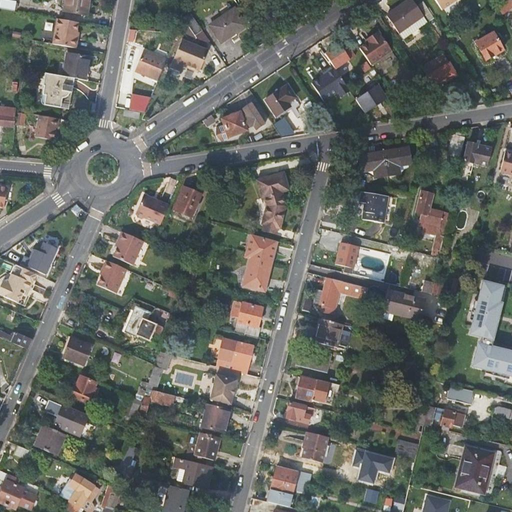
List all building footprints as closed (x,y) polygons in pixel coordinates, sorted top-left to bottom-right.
[(3,0),(0,0),(0,5),(0,8),(13,11),(15,2),(3,0)] [(87,16),(88,0),(65,0),(63,12),(87,16)] [(397,33),(398,32),(402,39),(425,23),(414,6),(410,0),(409,0),(386,16),(397,33)] [(504,13),(511,7),(511,0),(501,8),(504,13)] [(195,35),(203,30),(188,8),(184,19),(195,35)] [(245,25),(235,10),(211,25),(221,41),(245,25)] [(76,31),(77,23),(58,19),(53,44),(76,48),(78,37),(75,36),(76,31)] [(367,43),(359,48),(370,65),(391,51),(378,31),(368,38),(370,41),(367,43)] [(485,59),(503,49),(493,32),(475,42),(485,59)] [(171,68),(181,72),(184,64),(187,65),(187,67),(198,71),(199,70),(200,71),(208,50),(183,40),(171,68)] [(135,72),(158,81),(166,62),(143,52),(135,72)] [(66,54),(63,77),(74,79),(84,80),(88,58),(66,54)] [(425,77),(432,88),(441,83),(442,85),(444,86),(446,85),(447,83),(447,81),(447,80),(455,75),(447,63),(446,64),(440,55),(420,68),(426,76),(425,77)] [(350,92),(334,68),(311,84),(324,102),(337,92),(341,98),(350,92)] [(72,93),(74,79),(63,77),(46,74),(44,86),(46,87),(45,96),(46,96),(45,103),(60,106),(61,97),(63,98),(64,97),(65,97),(67,96),(68,94),(69,92),(72,93)] [(300,97),(291,84),(270,99),(280,115),(295,105),(293,102),(300,97)] [(361,95),(371,108),(387,98),(378,84),(361,95)] [(132,95),(129,110),(134,111),(144,114),(150,99),(132,95)] [(251,128),(251,127),(258,124),(261,128),(270,122),(255,101),(246,107),(248,109),(226,117),(233,135),(251,128)] [(0,125),(12,126),(14,109),(0,107),(0,125)] [(139,113),(124,110),(122,116),(138,119),(139,113)] [(26,125),(28,113),(20,111),(18,124),(26,125)] [(208,117),(211,123),(219,118),(215,112),(208,117)] [(60,128),(62,119),(42,115),(39,137),(57,140),(59,128),(60,128)] [(459,155),(463,138),(452,135),(447,152),(459,155)] [(475,146),(476,145),(467,143),(463,161),(486,167),(490,150),(475,146)] [(407,148),(383,152),(387,175),(399,173),(398,166),(410,163),(407,148)] [(375,177),(387,175),(383,152),(358,156),(361,171),(373,169),(375,177)] [(459,155),(447,152),(445,162),(457,165),(459,155)] [(511,176),(511,154),(504,152),(498,173),(511,176)] [(261,224),(262,225),(278,229),(280,229),(286,208),(283,193),(291,191),(287,173),(259,180),(262,198),(264,197),(266,206),(261,224)] [(191,218),(200,195),(182,188),(173,212),(191,218)] [(433,252),(439,253),(442,237),(441,236),(447,213),(429,210),(433,195),(420,192),(415,213),(420,214),(417,225),(422,226),(421,231),(437,235),(433,252)] [(383,224),(387,199),(362,194),(360,204),(365,205),(362,221),(383,224)] [(145,218),(160,225),(168,205),(144,195),(135,214),(138,215),(138,218),(142,220),(145,218)] [(277,235),(278,229),(262,225),(261,231),(277,235)] [(121,231),(116,241),(119,243),(117,247),(113,257),(132,265),(143,241),(121,231)] [(264,292),(276,241),(251,234),(245,257),(250,258),(243,286),(264,292)] [(204,242),(196,240),(194,247),(189,261),(183,278),(194,281),(204,242)] [(341,242),(339,249),(357,254),(358,250),(358,247),(341,242)] [(46,255),(39,253),(35,261),(51,268),(60,248),(51,244),(46,255)] [(357,254),(339,249),(336,264),(353,269),(353,268),(357,254)] [(106,260),(103,268),(105,270),(103,275),(98,285),(117,293),(127,269),(106,260)] [(42,274),(44,268),(32,264),(30,269),(42,274)] [(12,275),(3,296),(23,305),(37,273),(21,267),(18,274),(17,277),(12,275)] [(0,294),(0,295),(3,296),(12,275),(17,277),(18,274),(10,271),(0,294)] [(198,283),(183,279),(182,285),(197,289),(198,283)] [(338,293),(365,300),(367,289),(327,279),(323,291),(319,289),(316,303),(320,304),(317,312),(332,316),(338,293)] [(423,281),(420,292),(429,294),(432,283),(423,281)] [(511,355),(489,350),(492,340),(488,339),(497,303),(500,304),(504,288),(481,282),(468,335),(479,337),(477,344),(482,345),(481,348),(475,347),(470,367),(511,376),(511,355)] [(445,286),(432,283),(429,294),(442,297),(445,286)] [(421,322),(426,302),(389,293),(382,320),(393,322),(395,315),(421,322)] [(307,311),(309,301),(302,298),(299,309),(307,311)] [(242,303),(242,304),(234,302),(231,316),(238,318),(237,322),(247,324),(245,332),(258,334),(260,328),(257,327),(262,308),(242,303)] [(488,339),(492,340),(500,304),(497,303),(488,339)] [(147,320),(150,312),(135,306),(123,332),(134,337),(135,334),(154,343),(161,327),(147,320)] [(338,348),(343,324),(342,324),(319,318),(314,341),(338,348)] [(0,330),(0,336),(26,348),(30,339),(12,332),(10,335),(0,330)] [(82,366),(91,345),(70,337),(61,357),(82,366)] [(222,339),(215,366),(246,374),(249,359),(254,360),(256,353),(251,351),(252,346),(222,339)] [(317,353),(317,351),(311,350),(309,358),(306,357),(303,366),(320,370),(322,362),(334,364),(336,357),(317,353)] [(166,371),(171,355),(164,354),(158,352),(154,364),(147,383),(146,389),(155,391),(162,370),(166,371)] [(214,382),(211,393),(209,399),(230,404),(231,398),(236,380),(215,375),(214,382)] [(325,390),(327,382),(317,379),(316,381),(300,377),(296,377),(294,384),(298,385),(295,397),(311,401),(319,403),(323,389),(325,390)] [(90,404),(98,384),(82,378),(78,387),(74,385),(69,395),(90,404)] [(135,398),(141,401),(143,396),(146,389),(147,383),(142,381),(135,398)] [(470,405),(473,391),(454,387),(453,390),(457,391),(455,401),(470,405)] [(173,396),(155,391),(146,389),(143,396),(141,401),(139,413),(145,415),(148,403),(152,405),(154,401),(171,405),(173,396)] [(135,421),(141,402),(131,399),(125,418),(135,421)] [(312,418),(314,409),(287,402),(286,410),(287,411),(285,420),(307,425),(309,417),(312,418)] [(225,433),(227,425),(224,425),(228,409),(206,404),(201,426),(225,433)] [(427,405),(423,424),(431,426),(435,407),(427,405)] [(86,416),(77,412),(63,406),(54,425),(78,436),(80,431),(85,419),(86,416)] [(509,419),(511,410),(496,407),(492,409),(491,415),(509,419)] [(455,411),(443,408),(440,420),(439,426),(451,429),(452,425),(455,412),(455,411)] [(465,414),(455,412),(452,425),(462,427),(465,414)] [(417,422),(414,432),(420,433),(422,425),(423,423),(417,422)] [(56,455),(65,434),(42,424),(33,445),(56,455)] [(305,445),(302,458),(321,463),(327,437),(306,432),(303,445),(305,445)] [(213,461),(220,438),(200,433),(195,456),(213,461)] [(398,453),(409,456),(412,444),(400,442),(398,453)] [(464,443),(463,446),(492,453),(492,450),(464,443)] [(26,457),(29,450),(17,445),(14,453),(25,459),(26,457)] [(130,466),(136,448),(126,445),(122,459),(120,464),(117,472),(133,476),(135,468),(130,466)] [(492,453),(463,446),(453,486),(482,494),(481,497),(489,499),(501,453),(492,450),(492,453)] [(35,461),(38,454),(29,450),(26,457),(35,461)] [(111,461),(113,455),(100,450),(98,456),(111,462),(111,461)] [(207,488),(213,467),(177,458),(175,466),(180,467),(177,480),(207,488)] [(276,467),(267,501),(275,504),(288,507),(293,487),(299,489),(303,476),(296,474),(297,472),(276,467)] [(8,473),(5,480),(17,485),(20,478),(8,473)] [(98,488),(83,479),(75,474),(71,480),(69,479),(58,495),(69,500),(80,506),(85,509),(88,511),(91,511),(94,507),(90,501),(98,488)] [(17,485),(5,480),(0,491),(0,502),(15,508),(18,503),(31,508),(36,494),(23,489),(24,487),(17,485)] [(183,511),(189,490),(169,485),(161,511),(183,511)] [(420,511),(445,511),(448,500),(425,495),(420,511)] [(117,498),(109,496),(106,506),(115,508),(117,498)] [(394,509),(403,511),(406,499),(397,496),(394,509)] [(73,511),(75,511),(80,506),(69,500),(65,506),(73,511)]
